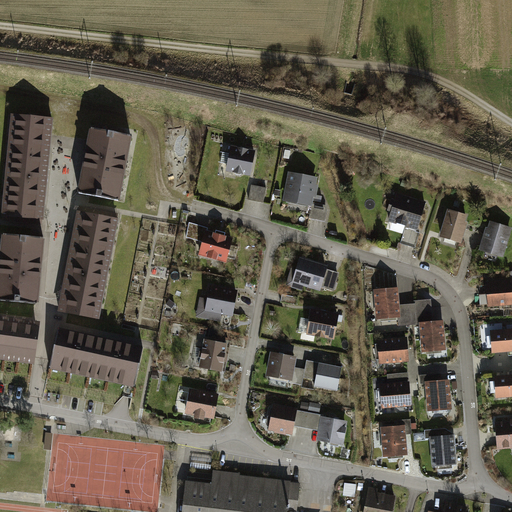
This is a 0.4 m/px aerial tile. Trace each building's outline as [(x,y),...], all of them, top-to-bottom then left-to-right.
[(8,215),(18,116),(13,115),(3,220),(42,224),(52,119),(45,118),(36,218),(8,215)] [(45,118),(18,116),(8,215),(36,218),(45,118)] [(131,136),(92,128),(79,193),(119,201),(131,136)] [(176,137),(178,155),(191,153),(189,135),(176,137)] [(257,151),(232,146),(227,172),(252,177),(257,151)] [(319,178),(290,173),(285,202),(314,207),(319,178)] [(270,190),(252,186),(249,202),(266,206),(270,190)] [(428,203),(398,195),(389,222),(419,231),(428,203)] [(59,310),(67,312),(86,213),(113,219),(94,317),(99,318),(119,215),(79,207),(59,310)] [(329,210),(314,207),(311,220),(326,223),(329,210)] [(471,215),(448,209),(441,236),(464,242),(471,215)] [(113,219),(86,213),(67,312),(94,317),(113,219)] [(511,233),(511,228),(489,221),(480,251),(505,258),(511,233)] [(421,235),(406,231),(402,244),(416,249),(421,235)] [(236,240),(206,232),(200,257),(229,265),(236,240)] [(44,237),(4,234),(0,275),(0,299),(37,303),(44,237)] [(296,275),(291,274),(287,288),(305,293),(306,289),(323,293),(330,265),(301,258),(296,275)] [(511,279),(487,282),(489,307),(511,305),(511,279)] [(239,291),(211,286),(208,298),(201,297),(197,318),(222,323),(224,314),(234,316),(239,291)] [(400,288),(375,290),(377,321),(402,319),(400,288)] [(301,299),(283,296),(282,303),(300,306),(301,299)] [(341,315),(312,309),(307,335),(336,340),(341,315)] [(446,320),(421,322),(424,354),(449,351),(446,320)] [(9,322),(0,321),(0,352),(5,353),(9,322)] [(23,324),(9,322),(5,353),(19,355),(23,324)] [(37,326),(23,324),(19,355),(35,357),(37,337),(36,337),(37,326)] [(511,327),(491,330),(494,354),(511,352),(511,327)] [(101,338),(58,329),(50,367),(92,376),(101,338)] [(143,348),(101,338),(92,376),(135,385),(143,348)] [(409,338),(379,341),(381,365),(412,363),(409,338)] [(230,343),(205,339),(200,367),(225,372),(230,343)] [(298,357),(271,352),(266,376),(294,381),(298,357)] [(344,367),(321,364),(317,388),(339,392),(344,367)] [(390,385),(381,386),(384,411),(413,408),(409,374),(390,376),(390,385)] [(511,374),(495,376),(497,399),(511,397),(511,374)] [(422,385),(427,385),(429,413),(454,411),(451,382),(443,382),(442,375),(421,377),(422,385)] [(220,394),(191,388),(185,414),(215,420),(220,394)] [(319,405),(303,402),(301,412),(317,414),(319,405)] [(299,410),(275,406),(270,431),(294,436),(299,410)] [(350,422),(323,417),(319,441),(346,446),(350,422)] [(511,421),(496,423),(498,451),(511,450),(511,421)] [(407,427),(382,428),(385,458),(409,457),(407,427)] [(456,436),(431,439),(434,467),(459,465),(456,436)] [(291,511),(295,481),(215,471),(214,484),(187,481),(183,511),(291,511)] [(357,497),(358,484),(346,483),(345,495),(357,497)] [(393,511),(396,497),(370,492),(365,511),(393,511)]
